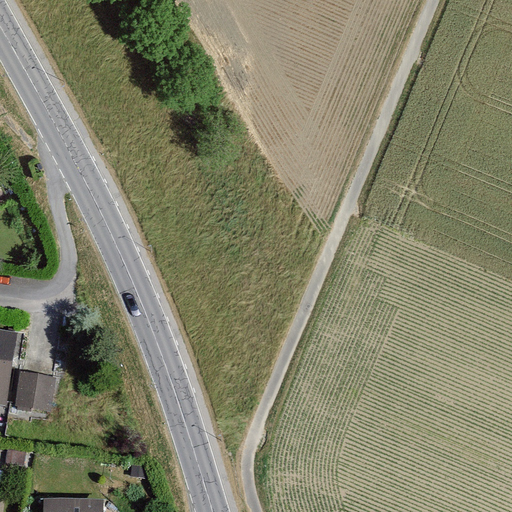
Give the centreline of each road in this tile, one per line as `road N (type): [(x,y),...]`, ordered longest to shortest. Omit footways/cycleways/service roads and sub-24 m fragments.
road 1 (residential): [(435,0),(249,446),(259,511)]
road 2 (tertiary): [(211,511),(167,373),(55,133)]
road 3 (residential): [(0,294),(40,300),(67,282),(52,194),(55,133)]
